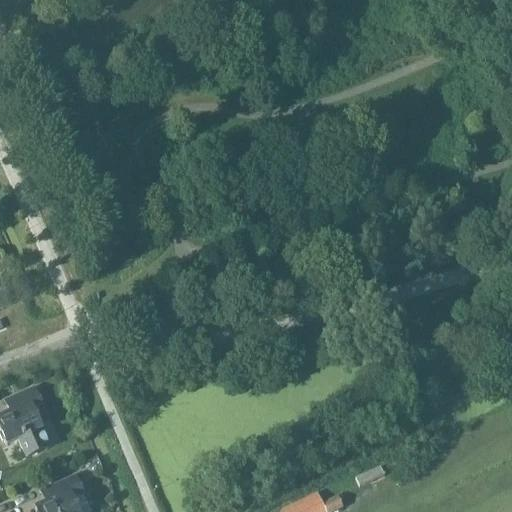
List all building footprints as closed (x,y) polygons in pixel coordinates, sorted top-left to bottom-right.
[(32,412),(41,408),(34,391),(5,404),(10,415),(0,419),(0,434),(6,448),(18,442),(26,461),(48,451),(39,433),(41,432),(32,412)] [(380,469),(355,480),(359,489),(384,478),(380,469)] [(40,494),(46,506),(34,511),(35,511),(76,511),(72,501),(83,496),(75,479),(40,494)] [(317,496),(283,511),(324,511),(322,506),(317,496)] [(337,499),(322,506),(324,511),(339,511),(343,510),(337,499)]
